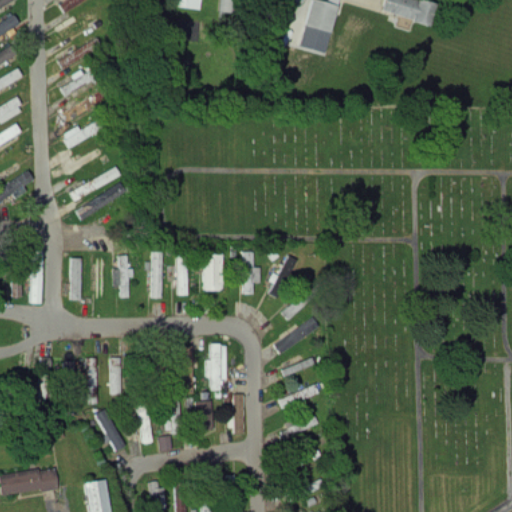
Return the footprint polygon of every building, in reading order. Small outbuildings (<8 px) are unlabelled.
[(0,0),(0,11),(16,3),(14,0),(0,0)] [(177,0),(177,8),(199,8),(198,0),(177,0)] [(334,0),(307,0),(307,29),(334,29),(334,0)] [(430,0),(381,0),(381,19),(431,19),(430,0)] [(54,31),(59,40),(98,20),(94,11),(54,31)] [(0,35),(19,25),(13,15),(0,22),(0,35)] [(0,51),(0,65),(15,56),(8,46),(0,51)] [(0,87),(19,76),(15,68),(0,76),(0,87)] [(101,99),(97,93),(87,100),(92,106),(101,99)] [(0,105),(0,119),(20,108),(14,97),(0,105)] [(66,121),(71,117),(66,111),(61,115),(66,121)] [(67,148),(101,128),(95,118),(61,137),(67,148)] [(0,131),(0,143),(19,131),(13,123),(0,131)] [(0,162),(0,173),(19,163),(14,155),(0,162)] [(68,192),(73,201),(118,175),(113,167),(68,192)] [(0,188),(0,201),(32,180),(26,171),(0,188)] [(115,196),(108,186),(74,211),(81,221),(115,196)] [(40,252),(31,252),(31,291),(40,291),(40,252)] [(252,252),(242,252),(242,294),(252,294),(252,252)] [(94,300),(104,300),(104,254),(94,254),(94,300)] [(202,291),(221,291),(221,254),(202,254),(202,291)] [(117,256),(117,298),(125,298),(125,256),(117,256)] [(176,295),(185,295),(185,256),(175,256),(176,295)] [(78,258),(70,258),(70,300),(78,300),(78,258)] [(306,302),(299,295),(281,312),(288,319),(306,302)] [(196,313),(208,313),(208,303),(196,303),(196,313)] [(276,344),(282,352),(317,324),(311,317),(276,344)] [(209,345),(209,390),(223,390),(223,345),(209,345)] [(242,394),(232,394),(232,433),(242,433),(242,394)] [(180,433),(179,406),(166,407),(168,433),(180,433)] [(211,415),(197,413),(196,430),(209,431),(211,415)] [(280,433),(284,440),(316,423),(312,416),(280,433)] [(148,442),(147,417),(139,417),(140,443),(148,442)] [(113,450),(122,446),(112,424),(103,428),(113,450)] [(169,436),(157,437),(158,449),(169,449),(169,436)] [(0,496),(55,488),(52,467),(0,475),(0,496)] [(108,511),(104,480),(83,483),(87,511),(108,511)] [(149,510),(161,510),(161,482),(149,482),(149,510)] [(183,511),(184,484),(174,484),(173,511),(183,511)] [(201,500),(200,511),(208,511),(208,500),(201,500)]
